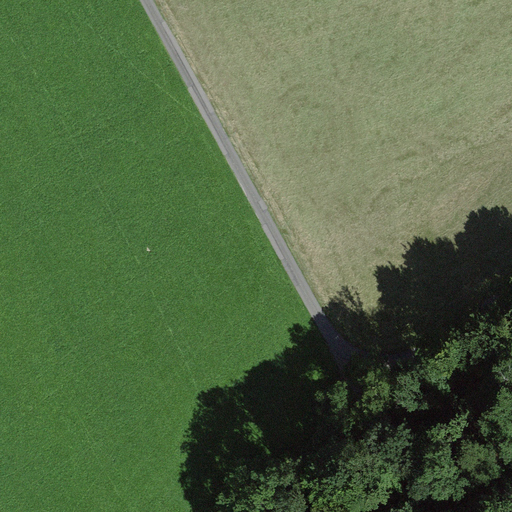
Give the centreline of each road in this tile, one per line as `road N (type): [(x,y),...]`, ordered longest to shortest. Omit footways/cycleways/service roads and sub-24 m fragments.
road 1 (track): [(144,0),(276,239),(376,384)]
road 2 (track): [(376,384),(263,511)]
road 3 (track): [(376,384),(483,303),(511,295)]
